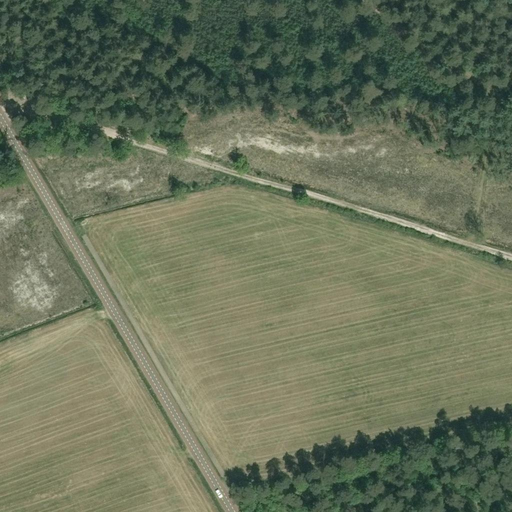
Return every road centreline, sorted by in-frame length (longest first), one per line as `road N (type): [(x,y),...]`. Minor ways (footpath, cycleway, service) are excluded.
road 1 (track): [(511,257),(0,96)]
road 2 (tertiary): [(232,511),(0,114)]
road 3 (track): [(467,243),(491,97),(478,79),(403,32),(374,0)]
